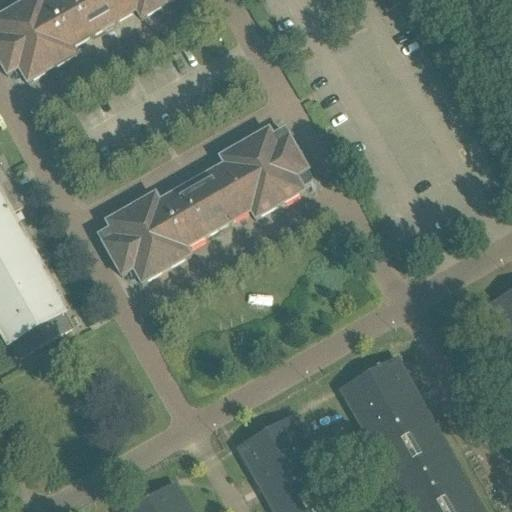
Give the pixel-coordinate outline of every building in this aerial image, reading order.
[(0,65),(8,79),(19,72),(28,87),(77,59),(72,51),(93,40),(137,14),(141,22),(179,0),(52,0),(45,4),(42,0),(34,0),(0,19),(0,65)] [(378,0),(387,14),(393,11),(393,12),(401,7),(405,5),(405,4),(410,1),(409,0),(378,0)] [(326,116),(340,113),(337,98),(323,101),(326,116)] [(111,233),(99,239),(104,247),(103,247),(122,281),(134,274),(142,288),(191,260),(187,252),(251,215),(256,223),(304,195),(298,184),(310,177),(284,133),(273,140),(269,133),(220,161),(224,168),(188,189),(160,205),(155,198),(107,226),(111,233)] [(0,334),(8,349),(12,347),(20,362),(72,333),(63,317),(67,315),(11,218),(22,212),(13,197),(7,200),(0,187),(6,184),(0,173),(0,334)] [(511,296),(488,310),(511,351),(511,296)] [(481,511),(397,362),(341,394),(407,511),(481,511)] [(346,511),(295,421),(238,453),(271,511),(346,511)] [(190,511),(176,488),(133,511),(190,511)]
